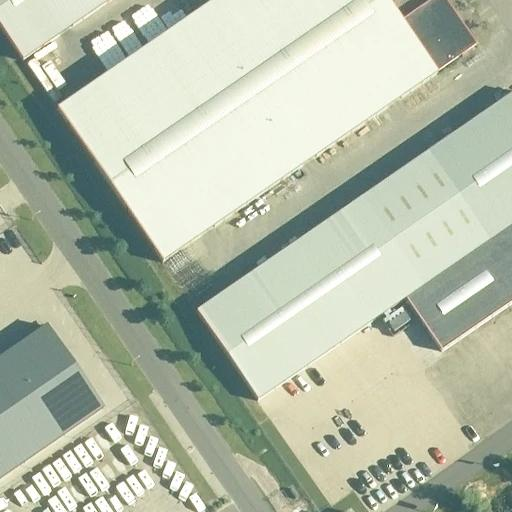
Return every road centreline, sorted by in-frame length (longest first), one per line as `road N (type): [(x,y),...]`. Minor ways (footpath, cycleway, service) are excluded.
road 1 (unclassified): [(0,146),(250,511)]
road 2 (unclassified): [(511,435),(407,511)]
